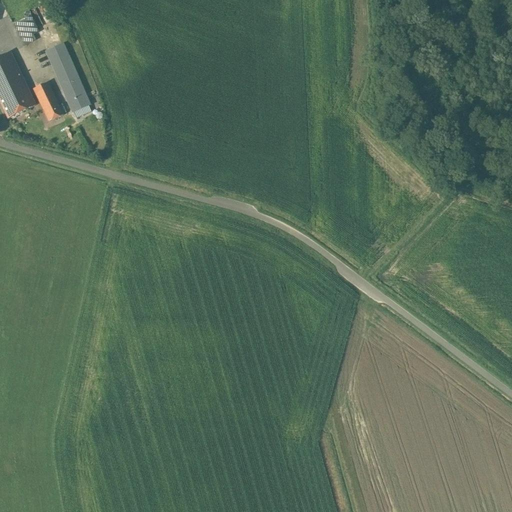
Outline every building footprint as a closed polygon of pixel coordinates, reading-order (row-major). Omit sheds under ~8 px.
[(7,0),(0,0),(0,18),(14,12),(7,0)] [(25,18),(13,24),(24,46),(35,40),(25,18)] [(48,52),(73,111),(88,104),(62,46),(48,52)] [(9,52),(0,56),(0,102),(8,119),(34,106),(9,52)] [(47,83),(33,89),(49,121),(63,115),(47,83)]
